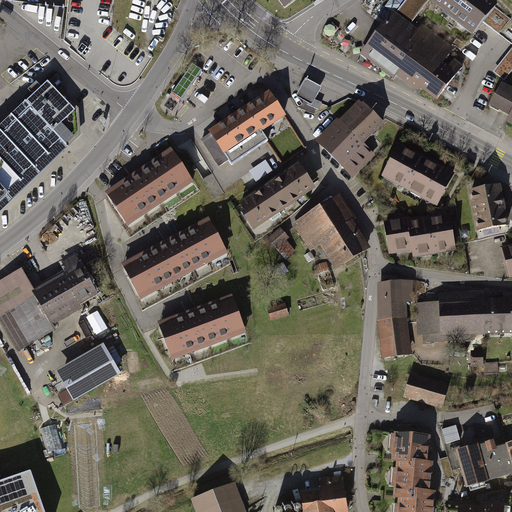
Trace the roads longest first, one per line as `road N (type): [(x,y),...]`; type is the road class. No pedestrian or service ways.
road 1 (residential): [(134,117),(183,127),(269,76),(369,225),(376,268)]
road 2 (track): [(361,418),(114,511)]
road 3 (primary): [(285,49),(511,165)]
road 4 (residential): [(376,268),(358,459),(365,511)]
road 5 (unknown): [(114,249),(138,315),(153,330),(240,286)]
road 6 (residential): [(0,248),(134,117)]
road 7 (residential): [(0,8),(134,117)]
road 8 (residential): [(134,117),(192,25),(219,0)]
road 9 (residential): [(511,286),(376,268)]
